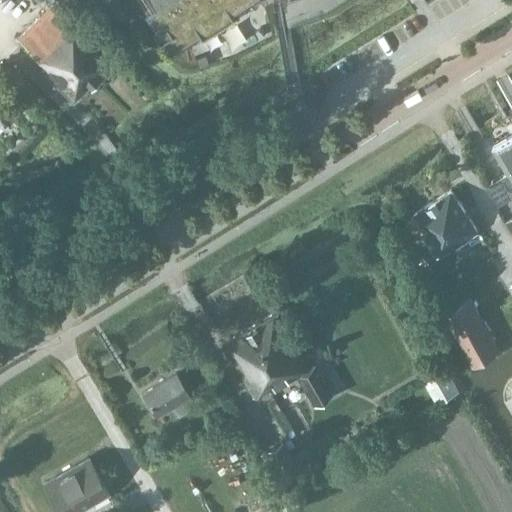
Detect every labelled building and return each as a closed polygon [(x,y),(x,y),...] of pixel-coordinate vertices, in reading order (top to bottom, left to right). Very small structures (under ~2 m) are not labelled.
[(41,68),(73,100),(115,58),(57,0),(55,0),(18,38),(44,65),(41,68)] [(137,0),(156,28),(151,30),(159,41),(163,39),(172,52),(199,34),(201,38),(233,18),(230,14),(252,0),(137,0)] [(443,0),(448,8),(460,0),(443,0)] [(195,57),(198,67),(209,63),(206,54),(195,57)] [(495,146),(491,148),(506,174),(487,185),(498,205),(511,197),(511,135),(505,140),(504,137),(494,143),(495,146)] [(438,258),(478,232),(452,191),(414,215),(424,230),(421,232),(438,258)] [(471,298),(444,313),(472,365),(477,362),(499,350),(471,298)] [(277,312),(224,343),(222,344),(253,396),(268,388),(270,392),(296,376),(314,406),(333,394),(315,364),(310,367),(277,312)] [(442,366),(424,376),(439,402),(457,392),(442,366)] [(179,415),(191,408),(184,397),(189,394),(176,373),(144,392),(157,413),(172,404),(179,415)] [(61,511),(76,511),(109,494),(89,458),(45,483),(61,511)] [(243,458),(191,484),(199,501),(176,511),(230,511),(244,505),(246,510),(260,503),(254,491),(258,489),(243,458)]
